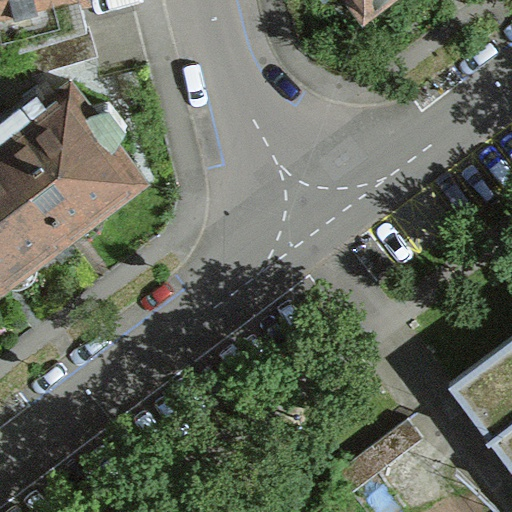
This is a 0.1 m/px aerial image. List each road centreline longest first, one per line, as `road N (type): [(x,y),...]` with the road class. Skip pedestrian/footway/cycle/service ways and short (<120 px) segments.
road 1 (residential): [(0,480),(296,263)]
road 2 (residential): [(228,0),(296,263)]
road 3 (residential): [(296,263),(511,97)]
